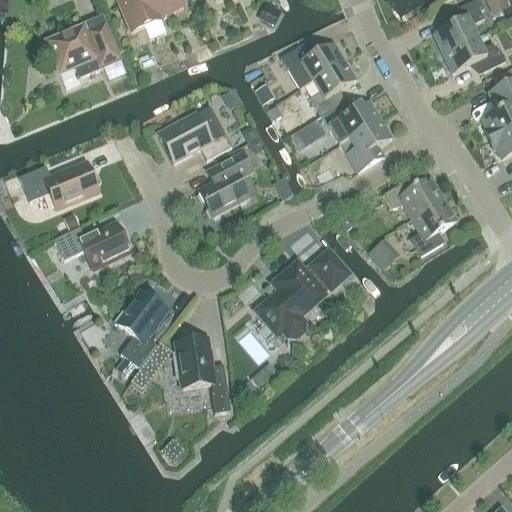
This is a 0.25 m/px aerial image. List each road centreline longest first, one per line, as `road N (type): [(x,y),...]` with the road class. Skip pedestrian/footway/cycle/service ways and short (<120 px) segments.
road 1 (residential): [(440,137),(257,242),(227,277),(198,285),(171,267),(158,209),(125,144)]
road 2 (tertiary): [(253,511),(511,283)]
road 3 (residential): [(359,0),(440,137)]
road 4 (residential): [(440,137),(511,244)]
